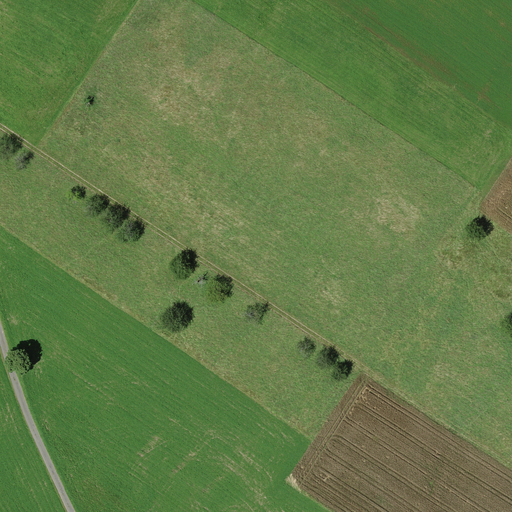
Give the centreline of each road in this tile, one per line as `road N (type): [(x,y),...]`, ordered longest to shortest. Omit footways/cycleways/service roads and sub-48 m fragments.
road 1 (track): [(511,465),(0,126)]
road 2 (track): [(0,338),(71,511)]
